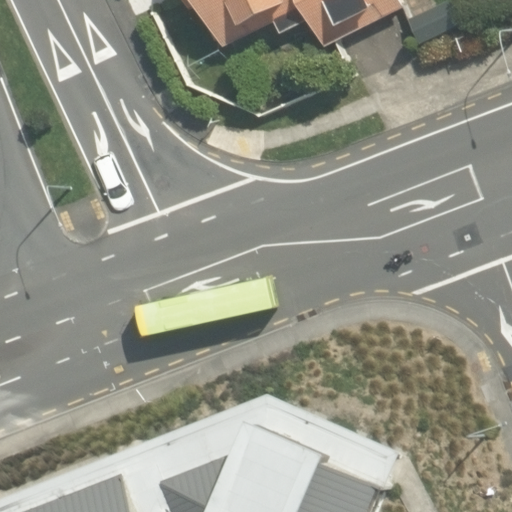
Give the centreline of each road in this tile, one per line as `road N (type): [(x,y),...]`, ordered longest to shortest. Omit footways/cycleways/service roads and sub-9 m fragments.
road 1 (tertiary): [(511,166),(197,269)]
road 2 (residential): [(69,0),(197,269)]
road 3 (tertiary): [(197,269),(0,349)]
